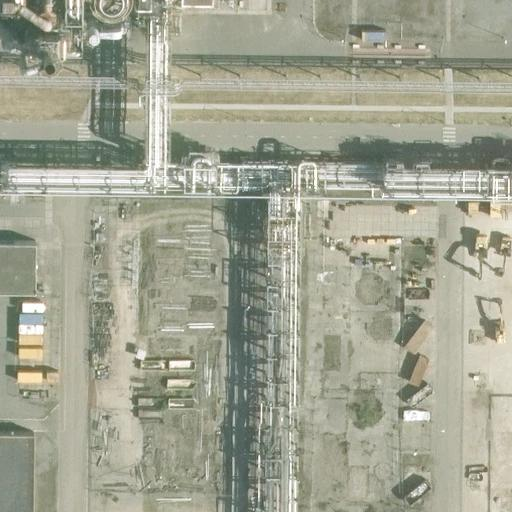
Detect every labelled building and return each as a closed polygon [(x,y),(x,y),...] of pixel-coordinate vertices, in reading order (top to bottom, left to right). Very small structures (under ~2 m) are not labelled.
[(133,23),(133,0),(111,0),(110,22),(133,23)] [(101,26),(102,17),(78,15),(77,24),(101,26)] [(0,290),(33,291),(34,241),(0,240),(0,290)] [(366,266),(363,304),(384,306),(388,268),(366,266)] [(41,277),(41,291),(60,290),(59,277),(41,277)] [(104,398),(111,398),(109,479),(146,479),(149,383),(104,381),(104,398)] [(154,418),(175,425),(184,399),(163,392),(154,418)] [(0,511),(31,511),(31,510),(32,432),(0,431),(0,511)] [(511,511),(511,496),(495,495),(494,511),(511,511)]
